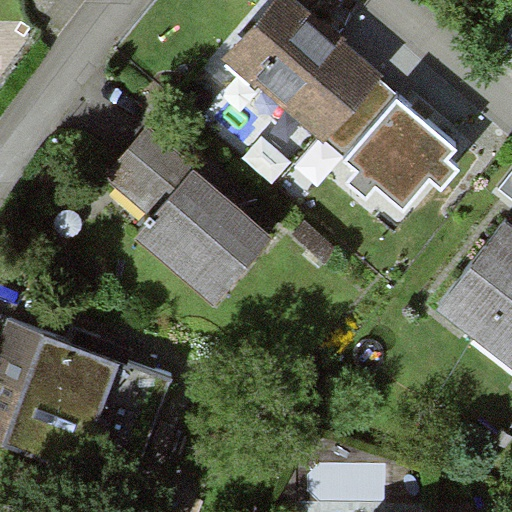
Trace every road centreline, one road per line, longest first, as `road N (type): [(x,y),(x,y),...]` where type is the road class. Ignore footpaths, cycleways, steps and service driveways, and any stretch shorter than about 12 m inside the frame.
road 1 (residential): [(119,0),(0,165)]
road 2 (residential): [(511,110),(384,0)]
